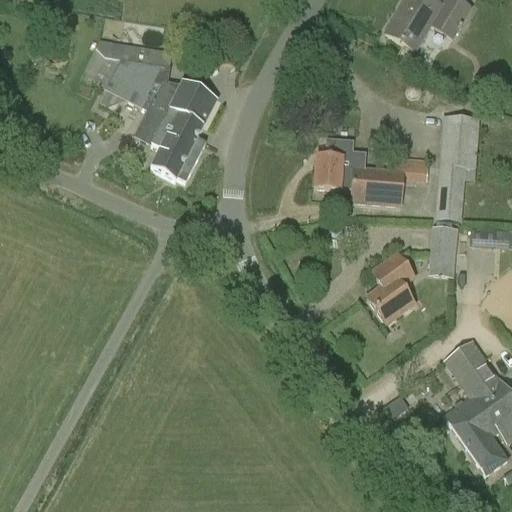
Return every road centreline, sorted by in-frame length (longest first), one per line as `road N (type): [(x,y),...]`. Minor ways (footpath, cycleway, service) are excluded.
road 1 (unclassified): [(411,511),(257,289),(231,226)]
road 2 (unclassified): [(0,153),(176,232),(231,226)]
road 3 (unclassified): [(231,226),(232,168),(243,130),(313,0)]
